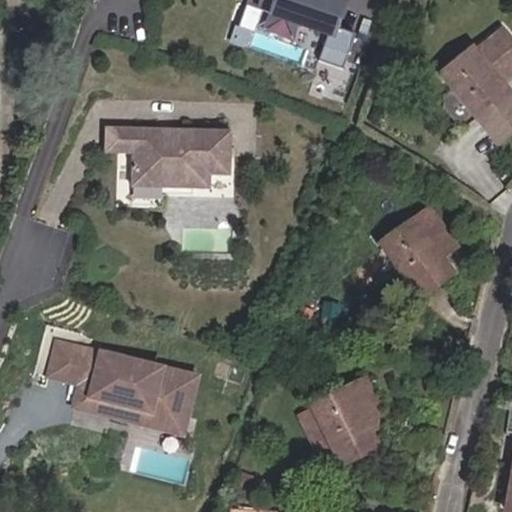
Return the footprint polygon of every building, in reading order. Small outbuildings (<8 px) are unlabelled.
[(32,0),(0,0),(0,11),(33,11),(32,0)] [(337,0),(250,0),(329,26),(319,54),(344,63),(356,27),(331,18),(337,0)] [(511,81),(498,65),(511,52),(511,17),(502,7),(477,29),(474,26),(443,54),(443,55),(455,68),(479,96),(481,98),(482,97),(498,115),(511,103),(511,81)] [(479,96),(455,68),(446,76),(446,82),(465,104),(470,104),(479,96)] [(96,149),(124,150),(125,124),(97,123),(96,149)] [(223,171),(224,126),(160,125),(160,131),(150,131),(150,125),(125,124),(124,150),(123,183),(203,185),(203,171),(223,171)] [(401,209),(394,201),(366,223),(409,275),(432,256),(424,245),(443,228),(416,196),(401,209)] [(193,373),(58,340),(49,374),(81,381),(94,384),(91,395),(152,410),(150,418),(180,426),(193,373)] [(313,392),(314,394),(337,441),(343,452),(380,433),(373,416),(388,408),(367,364),(313,392)] [(94,384),(81,381),(75,405),(184,432),(198,374),(193,373),(180,426),(150,418),(152,410),(91,395),(94,384)] [(337,441),(314,394),(301,402),(324,447),(337,441)] [(269,460),(248,452),(244,461),(265,468),(269,460)] [(511,461),(502,506),(511,508),(511,461)]
